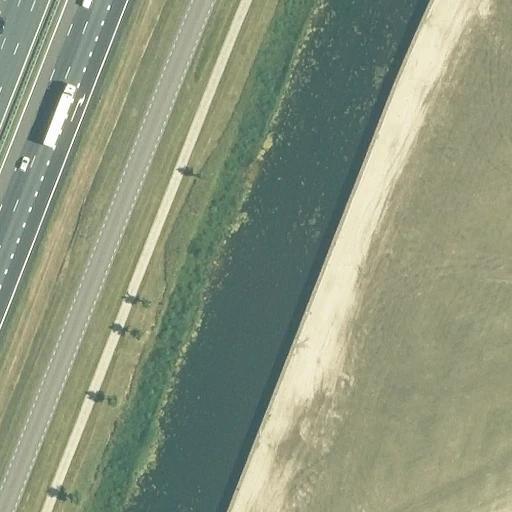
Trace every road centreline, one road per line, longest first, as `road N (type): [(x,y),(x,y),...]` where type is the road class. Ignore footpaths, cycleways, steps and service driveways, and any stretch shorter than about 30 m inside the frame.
road 1 (unclassified): [(2,511),(203,0)]
road 2 (motorway): [(0,231),(90,0)]
